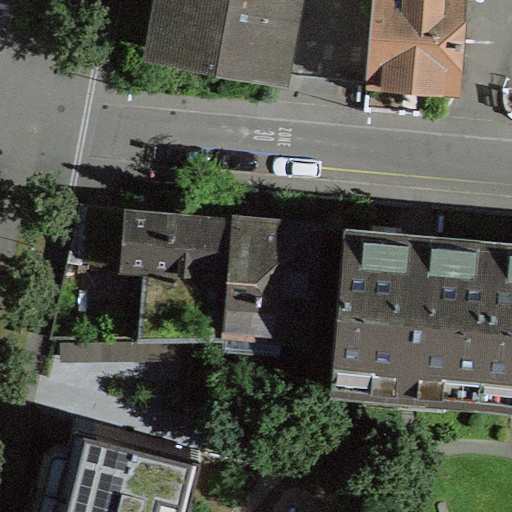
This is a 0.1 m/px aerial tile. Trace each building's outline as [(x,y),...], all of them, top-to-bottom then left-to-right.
[(292,0),(172,0),(171,8),(159,6),(152,47),(280,70),(292,0)] [(463,0),(378,0),(372,79),(456,86),(463,0)] [(124,207),(79,202),(67,257),(144,264),(143,266),(152,267),(146,333),(224,332),(234,216),(124,207)] [(240,217),(234,216),(224,332),(223,343),(258,346),(279,348),(281,327),(303,329),(312,224),(306,224),(306,223),(305,222),(304,221),(304,220),(273,217),(273,219),(272,219),(270,219),(270,220),(240,218),(240,217)] [(445,386),(446,386),(479,389),(492,240),(401,231),(401,224),(372,221),(371,229),(347,227),(333,376),(365,379),(367,379),(368,371),(446,378),(445,386)] [(511,241),(492,240),(479,389),(511,392),(511,391),(511,241)] [(183,511),(200,446),(74,414),(48,511),(183,511)]
